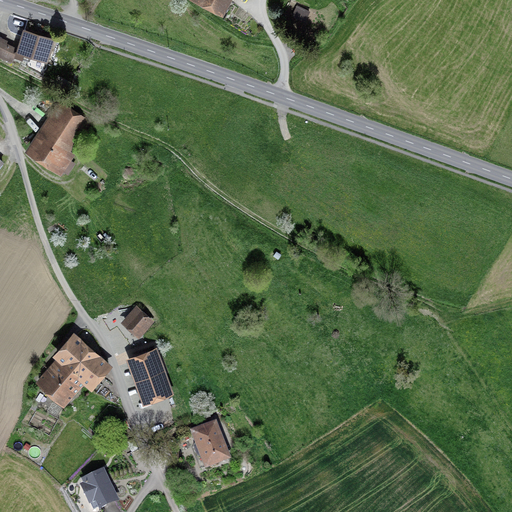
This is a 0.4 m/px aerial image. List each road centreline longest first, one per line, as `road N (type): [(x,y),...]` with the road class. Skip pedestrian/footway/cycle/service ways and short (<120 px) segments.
road 1 (tertiary): [(0,0),(511,179)]
road 2 (unclassified): [(0,100),(54,263),(107,346),(156,468),(132,511)]
